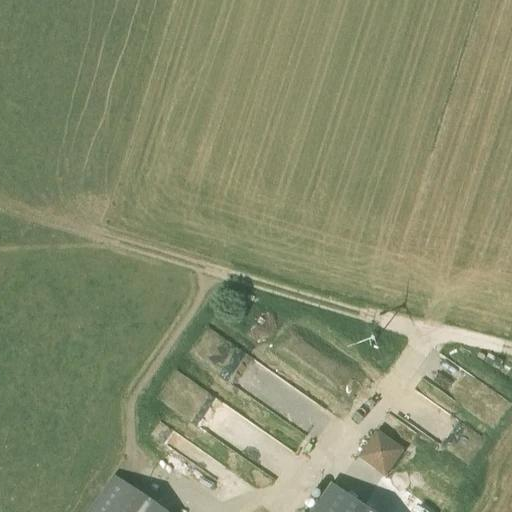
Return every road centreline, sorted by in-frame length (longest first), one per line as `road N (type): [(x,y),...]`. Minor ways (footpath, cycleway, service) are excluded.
road 1 (track): [(87,233),(352,314),(511,351)]
road 2 (track): [(244,511),(278,502),(317,451),(403,511)]
road 3 (track): [(336,464),(428,332)]
